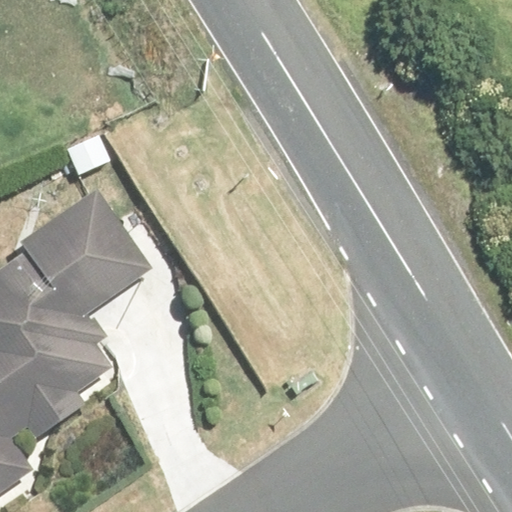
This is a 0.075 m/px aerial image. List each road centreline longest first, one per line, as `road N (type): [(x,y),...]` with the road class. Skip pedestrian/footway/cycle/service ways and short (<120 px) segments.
road 1 (tertiary): [(476,380),(235,0)]
road 2 (residential): [(281,511),(476,380)]
